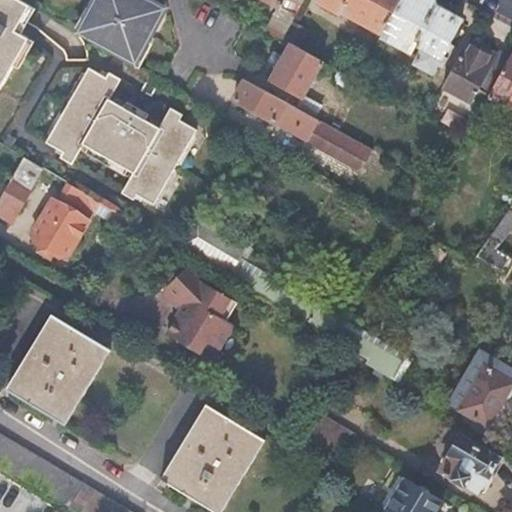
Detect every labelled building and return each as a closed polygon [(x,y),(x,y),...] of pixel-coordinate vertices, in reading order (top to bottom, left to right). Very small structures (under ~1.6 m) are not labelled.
[(0,0),(0,6),(21,19),(29,6),(18,0),(0,0)] [(102,0),(82,37),(137,69),(168,10),(149,0),(102,0)] [(322,0),(321,2),(341,13),(343,9),(385,32),(402,0),(322,0)] [(434,0),(402,0),(385,32),(383,36),(414,52),(418,43),(424,46),(415,63),(433,73),(439,63),(443,66),(447,58),(452,60),(459,47),(451,42),(462,20),(439,7),(438,2),(434,0)] [(0,89),(30,40),(14,31),(21,19),(0,6),(0,89)] [(308,30),(293,22),(284,40),(292,44),(298,48),(308,30)] [(495,57),(468,42),(444,86),(471,101),(477,91),(489,97),(502,72),(491,65),(495,57)] [(298,48),(292,44),(273,80),(304,97),(323,61),(298,48)] [(511,53),(502,72),(489,97),(488,98),(511,111),(511,53)] [(92,73),(48,147),(66,158),(63,162),(73,169),(83,153),(133,182),(123,198),(135,204),(138,199),(155,209),(198,137),(182,127),(185,122),(172,114),(160,133),(112,104),(123,84),(112,78),(109,83),(92,73)] [(246,80),(235,100),(309,141),(320,121),(246,80)] [(17,142),(8,137),(2,147),(10,153),(17,142)] [(42,172),(23,160),(0,197),(0,217),(10,224),(42,172)] [(57,206),(52,203),(32,236),(32,243),(40,248),(36,255),(49,263),(53,256),(60,260),(70,257),(94,217),(136,243),(143,233),(68,188),(57,206)] [(511,225),(511,209),(478,257),(505,274),(511,263),(511,258),(497,250),(511,225)] [(194,219),(179,251),(234,277),(250,245),(194,219)] [(196,364),(211,347),(217,353),(236,332),(224,322),(235,310),(188,267),(158,300),(177,317),(162,334),(196,364)] [(242,271),(232,288),(351,361),(370,372),(367,376),(394,393),(396,389),(407,371),(369,348),(242,271)] [(108,354),(50,318),(6,392),(64,427),(108,354)] [(474,365),(484,371),(459,413),(487,429),(511,386),(511,369),(483,352),(474,365)] [(484,371),(474,365),(449,406),(459,413),(484,371)] [(225,511),(265,443),(205,408),(163,484),(210,511),(225,511)] [(295,443),(335,467),(355,442),(312,418),(295,443)] [(499,459),(462,436),(440,472),(450,478),(448,481),(464,491),(466,489),(472,492),(482,475),(488,479),(499,459)] [(0,468),(58,503),(72,511),(122,511),(0,438),(0,468)] [(435,511),(440,504),(402,483),(385,511),(435,511)]
